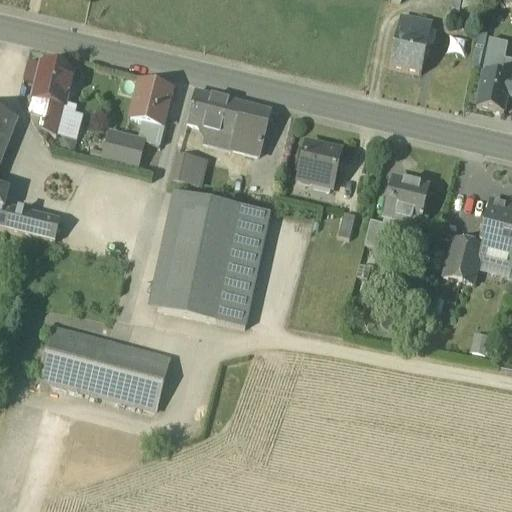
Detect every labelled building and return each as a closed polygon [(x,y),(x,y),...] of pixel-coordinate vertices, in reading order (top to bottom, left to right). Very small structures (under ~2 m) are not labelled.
[(415,27),(425,30),(427,22),(416,20),(415,27)] [(388,72),(421,79),(431,31),(425,30),(415,27),(398,24),(388,72)] [(472,68),(482,70),(487,40),(477,39),(472,68)] [(490,48),(484,77),(499,80),(502,66),(505,51),(490,48)] [(35,88),(40,69),(26,65),(22,85),(35,88)] [(511,67),(502,66),(499,80),(510,82),(511,82),(511,67)] [(31,102),(34,103),(60,109),(64,110),(65,107),(73,75),(40,67),(40,69),(35,88),(31,102)] [(510,82),(499,80),(484,77),(483,76),(475,111),(503,117),(506,101),(510,82)] [(130,124),(161,132),(170,93),(139,86),(130,124)] [(207,132),(219,136),(229,104),(195,95),(186,127),(207,132)] [(52,139),(60,109),(34,103),(29,118),(44,124),(41,134),(52,139)] [(203,146),(259,160),(270,115),(229,104),(219,136),(207,132),(203,146)] [(60,109),(52,139),(61,141),(76,145),(82,119),(75,117),(77,110),(65,107),(64,110),(60,109)] [(0,161),(14,126),(0,120),(0,161)] [(103,163),(136,172),(142,147),(109,138),(103,163)] [(76,145),(61,141),(57,155),(73,159),(76,145)] [(297,186),(332,194),(341,156),(306,148),(297,186)] [(198,190),(202,175),(189,171),(191,163),(178,160),(172,183),(198,190)] [(204,167),(191,163),(189,171),(202,175),(204,167)] [(415,231),(416,231),(426,190),(392,182),(382,223),(388,224),(389,219),(414,226),(413,230),(415,231)] [(270,218),(240,212),(181,199),(156,315),(215,328),(244,334),(270,218)] [(482,246),(481,251),(478,263),(479,263),(510,271),(511,271),(511,267),(511,211),(489,206),(479,245),(482,246)] [(59,227),(3,213),(0,212),(0,233),(53,247),(59,227)] [(337,243),(350,245),(355,221),(342,218),(337,243)] [(381,227),(379,237),(411,244),(415,231),(413,230),(414,226),(389,219),(388,224),(382,223),(381,227)] [(363,250),(375,253),(379,237),(381,227),(370,225),(363,250)] [(476,274),(479,263),(478,263),(481,251),(453,244),(443,281),(472,288),(476,274)] [(476,274),(507,282),(510,271),(479,263),(476,274)] [(425,337),(436,340),(438,331),(428,328),(425,337)] [(38,385),(155,416),(168,365),(52,334),(38,385)] [(491,341),(473,338),(469,357),(487,361),(491,341)] [(115,471),(121,457),(119,443),(108,432),(93,430),(80,437),(73,450),(75,465),(86,476),(101,478),(115,471)]
